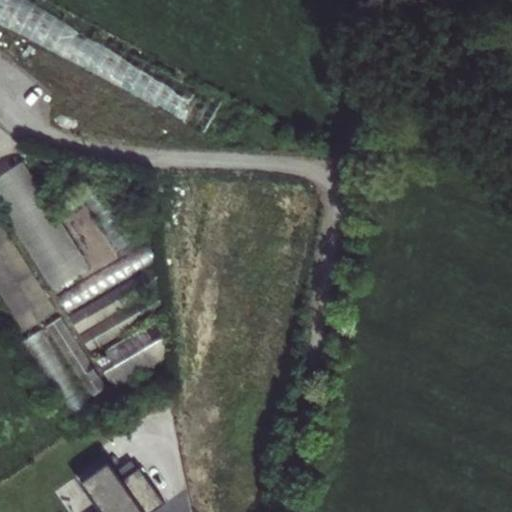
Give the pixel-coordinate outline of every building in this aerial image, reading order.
[(25,0),(0,0),(0,23),(66,52),(78,23),(25,0)] [(168,71),(164,78),(201,97),(190,116),(209,126),(222,100),(168,71)] [(0,175),(0,204),(53,290),(90,267),(23,161),(0,175)] [(0,222),(0,295),(24,332),(57,312),(0,222)] [(152,268),(69,316),(79,334),(162,285),(152,268)] [(155,291),(80,335),(90,353),(165,309),(155,291)] [(106,387),(61,317),(46,327),(91,397),(106,387)] [(152,511),(165,503),(139,466),(121,479),(104,455),(76,475),(103,511),(101,511),(152,511)]
